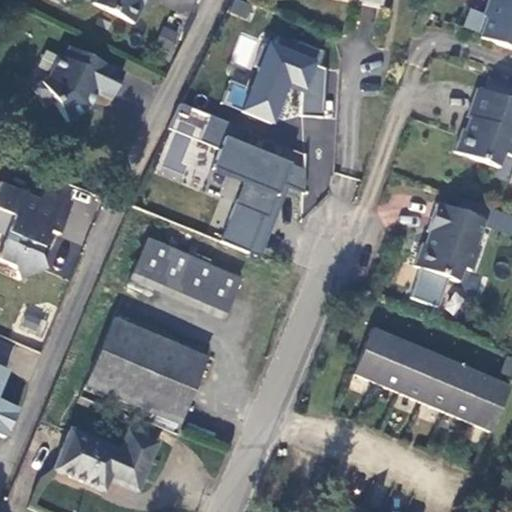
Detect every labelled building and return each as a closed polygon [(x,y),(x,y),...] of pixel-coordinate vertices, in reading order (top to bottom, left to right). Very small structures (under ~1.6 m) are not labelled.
[(94,0),(92,5),(133,25),(142,8),(137,5),(139,0),(94,0)] [(241,0),(231,0),(229,12),(249,17),(252,3),(241,0)] [(511,0),(487,0),(489,1),(484,16),(487,22),(481,39),(511,49),(511,0)] [(162,27),(157,42),(173,47),(178,32),(162,27)] [(76,104),(72,99),(79,86),(98,95),(110,69),(56,43),(51,54),(47,51),(36,73),(20,83),(33,103),(42,98),(55,117),(76,104)] [(298,117),(320,118),(324,71),(317,68),(323,54),(297,43),(290,58),(263,46),(254,69),(259,71),(241,113),(270,125),(287,86),(300,91),(298,117)] [(247,92),(230,87),(225,104),(242,108),(247,92)] [(511,102),(477,90),(467,118),(472,120),(467,132),(463,130),(455,153),(499,169),(505,154),(511,157),(511,102)] [(225,245),(259,258),(287,189),(303,195),(304,170),(289,166),(289,165),(245,147),(251,134),(210,118),(200,144),(217,151),(209,171),(243,184),(234,206),(239,208),(225,245)] [(44,271),(39,258),(49,233),(58,236),(71,207),(43,195),(41,202),(0,184),(0,211),(14,218),(0,249),(0,262),(13,268),(19,281),(44,271)] [(511,218),(464,201),(461,209),(487,218),(486,222),(484,226),(511,236),(511,218)] [(485,222),(437,204),(427,233),(431,234),(427,247),(422,245),(414,267),(459,284),(464,269),(473,272),(481,248),(477,247),(484,226),(486,222),(485,222)] [(132,277),(224,315),(239,280),(147,241),(132,277)] [(178,425),(207,355),(189,347),(186,353),(113,322),(85,386),(178,425)] [(490,434),(510,387),(371,330),(352,376),(490,434)] [(511,380),(511,360),(507,358),(500,376),(511,380)] [(0,435),(6,438),(18,410),(0,402),(0,385),(6,372),(0,369),(0,435)] [(143,478),(157,444),(128,432),(119,453),(69,432),(52,471),(102,493),(108,480),(114,466),(143,478)] [(114,466),(108,480),(137,493),(143,478),(114,466)]
